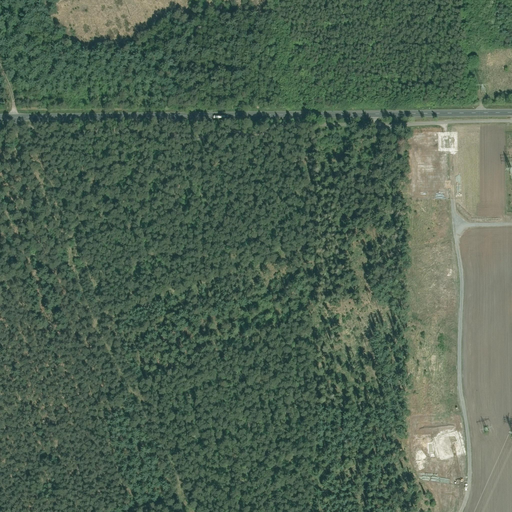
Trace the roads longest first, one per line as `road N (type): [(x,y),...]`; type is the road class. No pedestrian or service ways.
road 1 (tertiary): [(0,118),(511,113)]
road 2 (track): [(453,511),(461,490),(452,114)]
